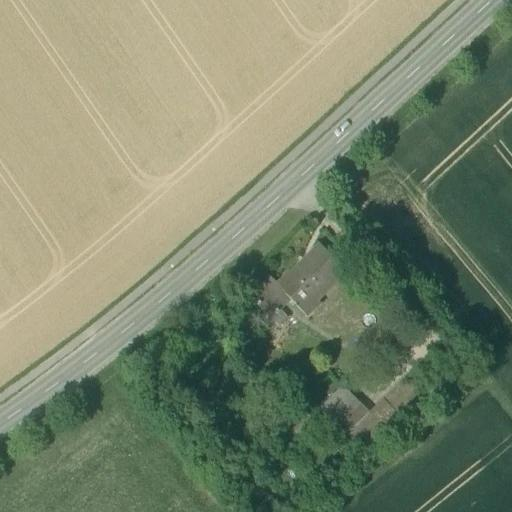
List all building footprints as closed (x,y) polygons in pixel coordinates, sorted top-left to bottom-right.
[(272,281),(251,301),(270,321),(280,311),(273,304),(283,294),(308,319),(322,306),(318,302),(347,274),(322,248),(293,276),(292,275),(279,288),(272,281)] [(406,380),(383,402),(398,417),(420,395),(406,380)] [(344,389),(322,409),(336,424),(339,420),(357,403),(344,389)] [(383,402),(370,415),(384,430),(398,417),(383,402)] [(370,415),(348,437),(362,452),(384,430),(370,415)]
